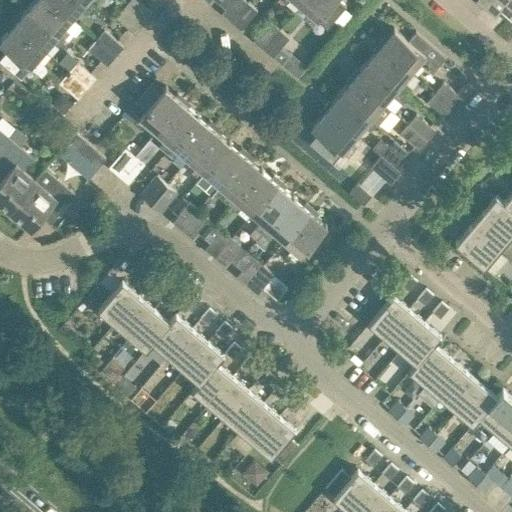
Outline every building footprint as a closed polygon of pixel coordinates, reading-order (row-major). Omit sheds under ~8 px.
[(65,25),(72,16),(53,0),(32,0),(28,5),(67,39),(72,33),(70,32),(71,31),(65,25)] [(87,12),(93,5),(87,0),(53,0),(72,16),(80,7),(87,12)] [(152,11),(146,5),(139,0),(128,0),(124,4),(144,21),(152,11)] [(230,18),(244,0),(231,0),(222,11),(230,18)] [(241,28),(254,12),(258,8),(248,0),(244,0),(230,18),(241,28)] [(309,11),(304,17),(312,23),(317,17),(327,27),(346,4),(341,0),(302,0),(300,3),(309,11)] [(495,16),(501,9),(508,0),(492,0),(486,7),(495,16)] [(135,31),(144,21),(124,4),(115,15),(135,31)] [(68,40),(67,39),(28,5),(14,21),(45,48),(53,39),(60,45),(62,47),(68,40)] [(263,46),(279,27),(270,19),(254,38),(263,46)] [(37,57),(45,48),(14,21),(0,37),(0,38),(9,46),(0,57),(21,76),(31,65),(42,74),(49,67),(44,62),(37,57)] [(446,55),(416,29),(408,38),(394,26),(380,43),(412,70),(420,61),(432,71),(446,55)] [(124,44),(108,31),(104,27),(96,36),(116,53),(124,44)] [(273,55),(280,46),(289,35),(279,27),(263,46),(273,55)] [(107,63),(116,53),(96,36),(87,46),(107,63)] [(404,79),(412,70),(380,43),(367,58),(405,90),(410,84),(404,79)] [(281,62),(289,53),(280,46),(273,55),(281,62)] [(96,76),(81,63),(75,58),(67,67),(88,85),(96,76)] [(397,99),(405,90),(367,58),(353,74),(385,102),(392,94),(397,99)] [(79,97),(88,85),(67,67),(58,79),(79,97)] [(377,111),(385,102),(353,74),(339,90),(377,122),(382,115),(377,111)] [(463,97),(457,92),(444,80),(436,90),(455,106),(463,97)] [(156,129),(183,98),(166,84),(146,108),(135,121),(134,121),(142,128),(147,121),(156,129)] [(370,130),(377,122),(339,90),(326,106),(357,133),(364,125),(370,130)] [(447,116),(455,106),(436,90),(427,99),(447,116)] [(167,149),(199,112),(183,98),(156,129),(165,137),(160,143),(167,149)] [(146,108),(136,99),(124,112),(135,121),(146,108)] [(349,142),(357,133),(326,106),(311,123),(319,130),(310,141),(333,161),(343,150),(349,155),(355,147),(349,142)] [(188,157),(215,126),(199,112),(167,149),(174,155),(179,149),(188,157)] [(436,129),(421,116),(416,112),(407,122),(427,139),(436,129)] [(419,148),(427,139),(407,122),(400,131),(419,148)] [(9,134),(0,126),(0,156),(23,130),(18,125),(9,134)] [(199,176),(230,139),(215,126),(188,157),(197,164),(192,170),(199,176)] [(35,156),(21,144),(29,135),(23,130),(0,156),(0,161),(9,169),(0,178),(0,197),(10,206),(35,177),(25,168),(35,156)] [(106,156),(85,138),(76,149),(97,167),(106,156)] [(220,184),(246,153),(230,139),(199,176),(206,182),(211,177),(220,184)] [(408,161),(393,148),(389,144),(381,154),(400,170),(408,161)] [(118,172),(135,153),(126,145),(109,165),(118,172)] [(128,181),(145,162),(151,155),(141,146),(135,153),(118,172),(128,181)] [(231,204),(262,167),(246,153),(220,184),(229,192),(224,198),(231,204)] [(391,181),(400,170),(381,154),(371,165),(391,181)] [(76,191),(56,175),(45,165),(35,177),(10,206),(31,223),(40,212),(50,221),(76,191)] [(252,211),(278,180),(262,167),(231,204),(238,209),(243,204),(252,211)] [(150,199),(166,181),(157,173),(141,192),(150,199)] [(263,231),(294,194),(278,180),(252,211),(261,219),(256,225),(250,232),(257,238),(263,231)] [(160,208),(173,193),(176,190),(166,181),(150,199),(160,208)] [(364,202),(372,193),(358,181),(350,190),(364,202)] [(511,189),(504,199),(503,199),(511,206),(511,189)] [(511,206),(503,199),(504,199),(496,192),(482,209),(511,233),(511,232),(511,206)] [(284,238),(310,207),(294,194),(263,231),(270,237),(275,231),(284,238)] [(181,226),(198,207),(189,200),(173,219),(181,226)] [(192,236),(205,220),(208,217),(198,207),(181,226),(192,236)] [(293,246),(288,252),(295,259),(327,222),(310,207),(284,238),(293,246)] [(498,249),(511,233),(482,209),(469,224),(498,249)] [(484,265),(498,249),(469,224),(455,240),(484,265)] [(214,254),(230,235),(221,228),(205,247),(214,254)] [(230,257),(241,244),(230,235),(214,254),(224,263),(230,257)] [(246,282),(262,262),(254,255),(242,268),(237,274),(246,282)] [(138,275),(147,265),(139,258),(130,269),(138,275)] [(258,292),(263,286),(274,272),(262,262),(246,282),(258,292)] [(154,289),(163,279),(156,272),(147,283),(154,289)] [(408,289),(417,278),(410,272),(401,282),(408,289)] [(114,321),(139,292),(123,278),(98,307),(114,321)] [(170,303),(179,292),(171,286),(162,296),(170,303)] [(425,303),(434,292),(426,286),(417,296),(425,303)] [(384,334),(409,305),(393,291),(369,320),(384,334)] [(130,334),(154,305),(139,292),(114,321),(130,334)] [(192,309),(201,298),(194,292),(185,302),(192,309)] [(440,316),(449,305),(442,299),(433,309),(440,316)] [(170,319),(170,318),(154,305),(130,334),(146,348),(153,340),(152,340),(170,319)] [(208,322),(217,312),(209,305),(200,316),(208,322)] [(400,347),(425,318),(409,305),(384,334),(400,347)] [(168,353),(192,325),(176,311),(170,318),(170,319),(152,340),(153,340),(168,353)] [(224,335),(226,333),(232,325),(225,318),(216,329),(224,335)] [(434,340),(435,340),(441,332),(425,318),(400,347),(416,360),(416,361),(434,340)] [(183,367),(208,338),(192,325),(168,353),(183,367)] [(217,359),(218,359),(224,352),(208,338),(183,367),(199,380),(217,359)] [(233,356),(242,346),(234,339),(225,350),(233,356)] [(449,352),(435,340),(434,340),(416,361),(416,360),(409,368),(425,381),(449,352)] [(441,395),(466,366),(449,352),(425,381),(441,395)] [(96,353),(91,360),(99,367),(105,360),(96,353)] [(249,370),(257,359),(250,353),(241,363),(249,370)] [(113,378),(120,370),(124,365),(113,355),(106,362),(101,368),(113,378)] [(233,372),(218,359),(217,359),(199,380),(192,387),(208,401),(233,372)] [(264,383),(273,373),(265,366),(257,377),(264,383)] [(457,408),(481,380),(466,366),(441,395),(457,408)] [(224,414),(249,386),(233,372),(208,401),(224,414)] [(279,396),(289,386),(281,379),(272,390),(279,396)] [(497,393),(481,380),(457,408),(473,422),(479,415),(479,414),(497,393)] [(494,427),(511,405),(511,392),(503,385),(497,393),(479,414),(479,415),(494,427)] [(264,399),(249,386),(224,414),(227,417),(221,424),(233,435),(240,428),(264,399)] [(295,409),(304,399),(296,392),(288,403),(295,409)] [(397,416),(406,405),(398,398),(389,409),(397,416)] [(280,412),(264,399),(240,428),(243,430),(236,438),(248,449),(255,441),(280,412)] [(143,400),(140,405),(145,410),(149,405),(143,400)] [(405,422),(406,421),(414,412),(406,405),(397,416),(405,422)] [(510,441),(511,439),(511,405),(494,427),(495,428),(490,435),(504,448),(510,440),(510,441)] [(282,461),(298,442),(289,434),(296,426),(280,412),(255,441),(272,455),(273,454),(282,461)] [(428,442),(438,431),(430,424),(420,435),(428,442)] [(436,449),(437,447),(446,437),(438,431),(428,442),(436,449)] [(452,462),(453,461),(462,451),(453,444),(444,455),(452,462)] [(373,463),(382,453),(375,446),(366,457),(373,463)] [(390,477),(399,467),(391,460),(382,471),(390,477)] [(475,482),(485,471),(477,464),(467,475),(475,482)] [(374,480),(366,473),(358,466),(351,474),(342,466),(326,486),(335,493),(334,495),(350,509),(374,480)] [(483,489),(493,478),(485,471),(475,482),(483,489)] [(405,490),(414,480),(407,473),(398,484),(405,490)] [(373,511),(390,493),(383,488),(374,480),(350,509),(353,511),(373,511)] [(421,504),(430,493),(422,487),(413,497),(421,504)] [(400,511),(406,507),(400,502),(390,493),(373,511),(400,511)] [(430,511),(440,511),(445,506),(438,500),(429,511),(430,511)]
